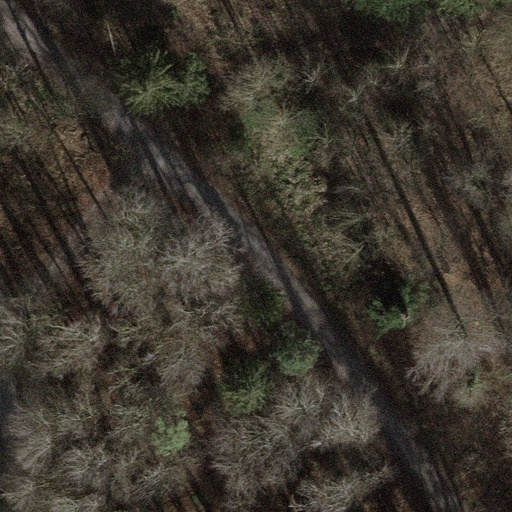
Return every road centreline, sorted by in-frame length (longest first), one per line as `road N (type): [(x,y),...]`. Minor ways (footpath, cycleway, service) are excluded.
road 1 (track): [(455,511),(381,384),(145,107)]
road 2 (track): [(145,107),(455,0)]
road 3 (track): [(0,258),(21,429),(57,511)]
road 4 (track): [(0,12),(145,107)]
